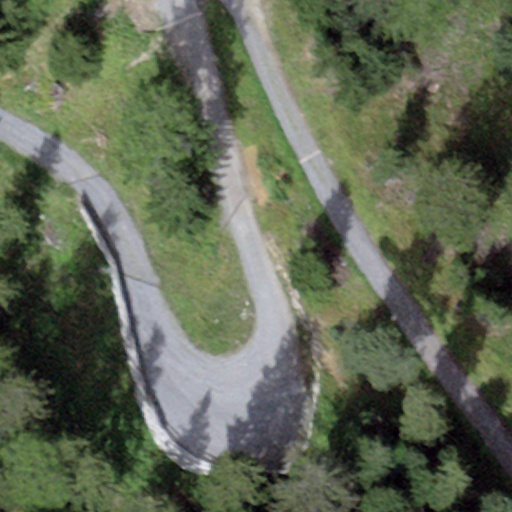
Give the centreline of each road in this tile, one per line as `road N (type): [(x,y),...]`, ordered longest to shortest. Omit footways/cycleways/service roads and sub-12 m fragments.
road 1 (track): [(180,0),(280,357),(277,397),(250,423),(204,422),(171,399),(127,248),(75,172),(0,129)]
road 2 (track): [(511,464),(312,157),(238,0)]
